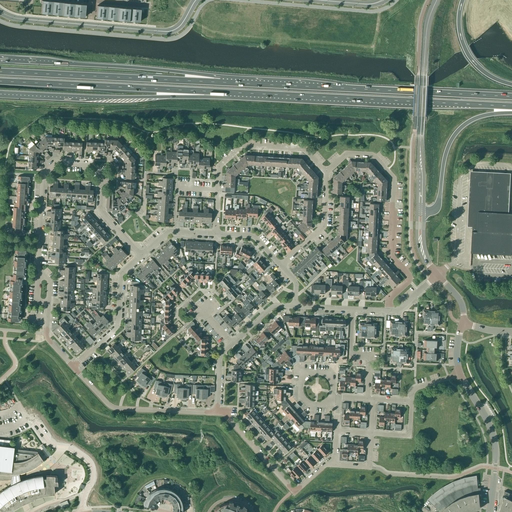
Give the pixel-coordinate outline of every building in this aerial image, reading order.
[(52,13),(53,2),(42,1),(41,1),(41,3),(42,3),(41,13),(42,13),(42,12),(46,13),(45,14),(46,14),(48,14),(49,13),(52,13)] [(64,3),(53,2),(52,13),(56,13),(56,15),(57,15),(59,15),(59,14),(63,14),(64,3)] [(75,4),(64,3),(63,14),(67,14),(67,16),(70,16),(70,15),(74,15),(75,4)] [(86,5),(75,4),(74,15),(78,15),(78,17),(80,17),(81,17),(81,16),(85,16),(85,17),(86,5)] [(109,6),(97,5),(96,18),(97,18),(97,17),(101,17),(101,19),(103,19),(104,19),(104,18),(108,18),(109,6)] [(119,7),(109,6),(108,18),(111,18),(111,20),(112,20),(114,20),(114,19),(118,19),(119,7)] [(130,8),(119,7),(118,19),(122,19),(122,21),(125,21),(125,20),(129,20),(130,8)] [(141,9),(130,8),(129,20),(133,20),(133,22),(135,22),(136,22),(136,21),(140,21),(140,22),(141,12),(142,12),(142,10),(141,10),(141,9)] [(47,146),(48,145),(45,137),(40,142),(45,148),(46,149),(48,147),(47,146)] [(116,151),(122,145),(118,140),(114,148),(115,149),(114,150),(115,152),(116,151)] [(42,150),(45,148),(40,142),(35,146),(40,151),(41,153),(43,151),(42,150)] [(35,146),(34,144),(29,149),(37,153),(38,152),(39,153),(40,151),(35,146)] [(119,156),(126,150),(122,145),(116,151),(119,154),(118,155),(119,156)] [(124,160),(130,154),(126,150),(119,156),(121,158),(122,157),(124,160)] [(254,165),(255,156),(247,155),(247,153),(245,153),(245,155),(242,158),(248,164),(254,165)] [(127,163),(135,160),(130,154),(124,160),(123,161),(125,163),(126,162),(127,163)] [(248,164),(242,158),(241,157),(239,158),(240,160),(238,162),(247,171),(249,170),(247,168),(246,168),(245,167),(248,164)] [(305,162),(302,159),(302,157),(300,157),(300,159),(293,158),(292,167),(298,168),(305,162)] [(356,162),(352,162),(350,160),(349,161),(350,163),(345,168),(351,175),(355,171),(356,162)] [(299,175),(308,166),(306,164),(308,163),(306,161),(305,162),(298,168),(301,171),(300,172),(299,171),(297,173),(299,175)] [(370,176),(377,170),(372,164),(374,163),(372,161),(371,163),(367,162),(366,171),(367,171),(370,176)] [(245,173),(247,171),(238,162),(236,164),(235,162),(233,164),(234,165),(240,172),(243,169),(244,171),(243,171),(245,173)] [(236,176),(240,172),(234,165),(228,170),(227,169),(225,170),(227,172),(227,176),(236,176)] [(305,176),(312,170),(313,169),(312,167),(310,168),(308,166),(299,175),(300,176),(302,175),(302,174),(303,173),(305,176)] [(353,178),(351,175),(345,168),(342,170),(341,169),(339,171),(340,172),(346,178),(349,176),(350,177),(350,178),(351,179),(353,178)] [(309,180),(318,177),(320,176),(319,174),(317,176),(312,170),(305,176),(309,180)] [(381,174),(382,173),(380,171),(379,172),(377,170),(370,176),(367,178),(369,180),(371,179),(370,178),(372,177),(374,180),(381,174)] [(342,182),(346,178),(340,172),(335,177),(333,175),(332,176),(333,178),(333,182),(342,183),(342,182)] [(510,189),(510,184),(500,173),(480,172),(470,182),(469,202),(474,207),(473,212),(474,212),(474,214),(476,215),(475,224),(474,224),(474,227),(472,227),(471,253),(511,255),(511,243),(511,213),(509,213),(510,189)] [(386,180),(381,174),(374,180),(378,184),(378,185),(387,185),(387,181),(389,179),(388,178),(386,180)] [(17,189),(28,190),(28,188),(27,187),(28,180),(29,180),(29,177),(18,176),(18,179),(17,189)] [(305,186),(318,187),(318,184),(320,184),(320,181),(318,181),(318,177),(309,180),(309,185),(307,184),(305,183),(305,186)] [(125,188),(124,188),(124,190),(125,190),(125,192),(133,196),(133,188),(125,188)] [(28,194),(28,190),(17,189),(16,201),(16,203),(14,203),(13,205),(25,206),(25,204),(27,204),(28,201),(26,201),(27,193),(28,194)] [(133,196),(125,192),(124,192),(123,191),(121,193),(122,194),(128,200),(133,196)] [(129,201),(128,200),(122,194),(121,196),(122,197),(119,199),(124,206),(129,201)] [(117,201),(116,202),(119,210),(120,212),(126,207),(124,206),(119,199),(118,198),(116,200),(117,201)] [(24,211),(25,206),(13,205),(13,210),(12,222),(24,222),(24,218),(23,218),(23,211),(24,211)] [(253,208),(252,217),(258,218),(258,210),(260,210),(260,206),(258,206),(258,209),(253,208)] [(265,222),(272,216),(270,214),(273,211),(269,208),(264,212),(266,214),(262,218),(265,222)] [(82,226),(92,216),(88,212),(81,219),(83,221),(80,224),(82,226)] [(88,227),(96,220),(92,216),(82,226),(83,227),(86,225),(88,227)] [(269,226),(278,218),(277,216),(274,219),(272,216),(265,222),(269,226)] [(278,225),(279,224),(277,222),(280,219),(278,218),(269,226),(272,230),(278,225)] [(89,234),(99,224),(96,220),(88,227),(90,229),(87,232),(89,234)] [(24,224),(24,222),(12,222),(12,231),(12,234),(23,235),(23,232),(22,232),(22,224),(24,224)] [(312,226),(312,222),(303,222),(298,226),(304,233),(310,228),(312,229),(313,228),(312,226)] [(95,235),(103,228),(99,224),(89,234),(90,235),(93,233),(95,235)] [(275,235),(284,227),(283,225),(280,228),(278,225),(272,230),(271,231),(275,235)] [(278,239),(285,233),(283,231),(286,228),(284,227),(275,235),(278,239)] [(96,242),(106,232),(103,228),(95,235),(97,237),(94,240),(96,242)] [(347,239),(348,230),(339,229),(338,235),(347,239)] [(106,232),(96,242),(98,244),(101,241),(103,243),(106,240),(110,237),(106,232)] [(282,243),(291,236),(292,235),(290,233),(287,236),(285,233),(278,239),(282,243)] [(340,245),(347,239),(338,235),(334,239),(340,245)] [(284,248),(291,242),(289,240),(292,237),(291,236),(282,243),(281,244),(284,248)] [(343,248),(340,245),(334,239),(332,241),(331,240),(329,241),(336,249),(339,246),(340,248),(339,248),(341,250),(343,248)] [(333,252),(336,249),(329,241),(327,243),(328,244),(326,246),(335,256),(337,254),(335,252),(334,253),(333,252)] [(291,242),(284,248),(288,252),(298,244),(296,242),(293,245),(291,242)] [(167,246),(176,257),(178,255),(175,252),(178,250),(171,243),(167,246)] [(225,255),(226,246),(220,245),(220,252),(217,252),(217,257),(219,258),(222,258),(222,255),(225,255)] [(174,259),(176,257),(167,246),(163,250),(169,258),(172,256),(174,259)] [(333,257),(335,256),(326,246),(324,248),(323,247),(321,249),(328,256),(331,254),(332,255),(331,255),(333,257)] [(114,249),(123,259),(127,256),(120,248),(118,250),(115,247),(114,249)] [(243,257),(247,249),(242,247),(239,253),(236,251),(234,256),(238,259),(240,256),(243,257)] [(312,251),(321,260),(322,258),(320,256),(322,253),(317,247),(312,251)] [(376,253),(377,247),(368,247),(367,256),(376,253)] [(13,263),(25,264),(25,261),(24,261),(24,253),(25,253),(26,250),(14,249),(14,252),(13,263)] [(119,263),(123,259),(114,249),(112,251),(114,254),(112,256),(119,263)] [(247,249),(243,257),(246,259),(244,262),(246,263),(248,260),(252,252),(247,249)] [(167,260),(169,258),(163,250),(159,254),(168,264),(170,263),(167,260)] [(319,262),(321,260),(312,251),(308,255),(314,261),(316,259),(319,262)] [(376,253),(367,256),(370,259),(368,261),(372,265),(374,263),(380,258),(376,253)] [(166,266),(168,264),(159,254),(154,257),(161,265),(163,263),(166,266)] [(110,258),(107,255),(106,256),(115,267),(119,263),(112,256),(110,258)] [(311,263),(314,261),(308,255),(304,259),(312,268),(314,266),(311,263)] [(111,270),(115,267),(106,256),(104,258),(106,261),(104,263),(111,270)] [(377,267),(385,260),(384,259),(382,260),(380,258),(374,263),(372,265),(371,266),(372,268),(374,266),(375,265),(377,267)] [(148,263),(157,273),(159,272),(156,269),(159,267),(152,259),(148,263)] [(256,269),(263,263),(259,259),(254,263),(252,261),(249,263),(245,268),(247,270),(250,267),(252,268),(254,266),(256,269)] [(310,269),(312,268),(304,259),(300,263),(305,269),(308,267),(310,269)] [(378,274),(388,266),(386,263),(387,262),(385,260),(377,267),(380,270),(379,271),(378,271),(376,272),(378,274)] [(24,267),(25,264),(13,263),(13,274),(13,276),(21,277),(24,277),(24,274),(23,274),(23,267),(24,267)] [(155,275),(157,273),(148,263),(144,267),(151,274),(153,272),(155,275)] [(263,263),(256,269),(258,271),(256,273),(258,275),(260,273),(267,267),(263,263)] [(303,271),(305,269),(300,263),(296,266),(304,276),(306,274),(303,271)] [(302,277),(304,276),(296,266),(291,270),(297,277),(299,274),(302,277)] [(385,275),(393,268),(391,267),(390,268),(388,266),(378,274),(375,276),(375,277),(377,279),(380,276),(382,274),(381,274),(382,273),(385,275)] [(148,276),(151,274),(144,267),(140,270),(149,281),(151,279),(148,276)] [(395,274),(395,273),(393,271),(394,270),(393,268),(385,275),(387,278),(386,279),(385,279),(384,280),(385,282),(395,274)] [(147,282),(149,281),(140,270),(136,274),(142,281),(145,279),(147,282)] [(385,282),(384,283),(385,285),(388,283),(393,287),(395,285),(396,286),(399,284),(398,282),(401,280),(396,275),(399,273),(398,271),(395,273),(395,274),(385,282)] [(205,279),(205,275),(203,272),(200,274),(199,278),(202,281),(203,280),(206,283),(207,281),(205,279)] [(229,281),(231,278),(228,274),(225,277),(218,283),(222,287),(229,281)] [(269,283),(275,290),(280,286),(275,281),(277,279),(272,274),(270,276),(273,279),(269,283)] [(13,276),(10,276),(10,283),(9,294),(20,294),(20,291),(19,291),(20,284),(21,284),(21,277),(13,276)] [(328,287),(329,279),(328,279),(329,276),(326,276),(325,285),(320,285),(320,293),(325,294),(325,286),(328,287)] [(346,277),(343,276),(342,286),(337,286),(337,294),(342,295),(342,287),(345,287),(346,280),(346,277)] [(233,284),(234,284),(235,283),(231,278),(229,281),(222,287),(225,291),(226,291),(233,284)] [(337,294),(337,286),(332,285),(332,279),(329,279),(328,287),(331,287),(331,294),(337,294)] [(349,280),(346,280),(345,287),(348,288),(348,295),(353,295),(354,286),(351,286),(351,282),(349,282),(349,280)] [(362,288),(363,281),(360,281),(359,287),(354,286),(353,295),(359,295),(359,288),(362,288)] [(370,296),(371,284),(369,284),(369,287),(365,287),(366,281),(363,281),(362,288),(365,288),(365,296),(370,296)] [(275,290),(269,283),(265,287),(262,283),(260,285),(264,290),(266,288),(271,294),(275,290)] [(235,286),(234,284),(233,284),(226,291),(225,291),(224,292),(228,296),(234,290),(232,288),(235,286)] [(262,292),(264,290),(260,285),(257,287),(261,291),(257,294),(263,301),(267,297),(262,292)] [(234,290),(228,296),(231,300),(238,294),(241,292),(239,290),(236,292),(234,290)] [(20,297),(20,294),(9,294),(8,307),(19,308),(20,305),(18,305),(19,297),(20,297)] [(263,301),(257,294),(253,298),(249,294),(247,296),(252,301),(254,299),(259,305),(263,301)] [(250,303),(252,301),(247,296),(245,298),(249,302),(245,306),(251,312),(255,309),(250,303)] [(105,307),(106,301),(92,301),(89,301),(89,303),(96,303),(95,309),(103,310),(103,307),(105,307)] [(171,304),(169,301),(164,301),(162,303),(164,306),(168,306),(171,309),(172,308),(170,305),(171,304)] [(251,312),(245,306),(241,309),(237,305),(235,307),(240,313),(242,311),(247,316),(251,312)] [(170,310),(171,309),(168,306),(164,306),(161,309),(164,312),(168,312),(170,315),(172,313),(170,310)] [(19,311),(19,308),(8,307),(7,318),(7,321),(18,321),(19,318),(17,318),(18,311),(19,311)] [(237,315),(240,313),(235,307),(233,309),(236,313),(232,317),(238,324),(242,320),(237,315)] [(164,312),(161,314),(158,317),(161,319),(164,317),(168,317),(170,320),(172,318),(169,316),(170,315),(168,312),(164,312)] [(96,316),(105,326),(110,322),(103,315),(100,317),(98,314),(96,316)] [(101,330),(105,326),(96,316),(94,317),(97,320),(95,322),(101,330)] [(294,326),(294,317),(289,317),(289,316),(286,316),(286,318),(282,318),(283,319),(284,323),(286,322),(289,322),(289,326),(294,326)] [(238,324),(232,317),(228,321),(225,317),(222,319),(227,324),(229,322),(234,327),(238,324)] [(302,323),(303,317),(299,317),(299,318),(294,317),(294,326),(299,326),(299,323),(302,323)] [(310,327),(311,318),(306,318),(306,317),(303,317),(302,323),(305,323),(305,327),(310,327)] [(311,318),(310,327),(316,327),(316,324),(319,324),(319,318),(316,318),(311,318)] [(328,330),(329,318),(323,318),(323,326),(319,325),(319,331),(326,332),(326,330),(328,330)] [(283,319),(280,322),(277,319),(275,321),(272,325),(278,331),(281,328),(280,326),(282,324),(284,323),(283,319)] [(194,331),(198,331),(198,329),(194,329),(194,323),(192,321),(185,328),(187,329),(187,333),(191,334),(194,331)] [(59,333),(69,324),(67,322),(64,325),(62,323),(55,329),(59,333)] [(101,330),(95,322),(93,324),(90,322),(88,323),(97,333),(101,330)] [(93,337),(97,333),(88,323),(86,325),(89,328),(87,330),(93,337)] [(62,337),(70,331),(68,328),(71,326),(69,324),(59,333),(62,337)] [(274,335),(278,331),(272,325),(268,328),(267,328),(265,330),(271,337),(269,334),(271,332),(274,335)] [(66,341),(76,332),(75,330),(72,333),(70,331),(62,337),(66,341)] [(265,342),(271,337),(265,330),(263,332),(259,336),(265,342)] [(70,345),(77,339),(75,336),(78,334),(76,332),(66,341),(70,345)] [(261,346),(265,342),(259,336),(255,339),(253,341),(257,345),(259,343),(261,346)] [(73,349),(84,340),(82,338),(79,341),(77,339),(70,345),(73,349)] [(84,340),(73,349),(77,353),(84,347),(82,344),(85,342),(84,340)] [(204,350),(207,347),(206,346),(209,344),(207,342),(204,344),(200,344),(197,347),(200,350),(204,350)] [(110,354),(121,345),(119,343),(116,346),(114,343),(107,350),(110,354)] [(302,362),(303,346),(302,346),(303,343),(297,343),(297,345),(297,350),(293,349),(293,350),(290,352),(294,356),(297,353),(297,354),(300,355),(299,362),(302,362)] [(252,347),(250,349),(246,344),(244,346),(255,358),(259,354),(252,347)] [(114,358),(121,352),(119,349),(122,347),(121,345),(110,354),(114,358)] [(255,358),(244,346),(242,348),(246,352),(244,354),(251,362),(255,358)] [(204,350),(200,350),(197,352),(200,355),(204,355),(207,353),(206,351),(208,349),(207,347),(204,350)] [(335,347),(334,361),(337,361),(337,356),(340,357),(340,356),(343,356),(344,350),(340,350),(340,348),(335,347)] [(293,350),(293,349),(292,349),(287,353),(285,351),(281,355),(290,365),(292,364),(289,360),(291,358),(294,356),(290,352),(293,350)] [(118,362),(128,353),(126,351),(123,354),(121,352),(114,358),(118,362)] [(121,366),(129,360),(127,357),(130,355),(128,353),(118,362),(121,366)] [(251,362),(244,354),(242,356),(239,353),(237,355),(247,365),(251,362)] [(243,369),(247,365),(237,355),(236,356),(238,359),(236,362),(237,363),(234,366),(241,369),(242,368),(243,369)] [(288,367),(290,365),(281,355),(277,359),(279,361),(276,363),(280,367),(283,365),(283,366),(285,363),(288,367)] [(399,367),(400,356),(391,355),(391,363),(397,363),(397,366),(399,367)] [(408,364),(408,356),(400,356),(399,367),(401,367),(401,363),(408,364)] [(269,357),(265,361),(272,365),(274,363),(271,361),(271,360),(272,359),(269,357)] [(125,370),(135,361),(134,359),(131,362),(129,360),(121,366),(125,370)] [(135,361),(125,370),(129,374),(138,366),(136,363),(137,363),(135,361)] [(278,369),(280,367),(276,363),(273,366),(272,369),(266,369),(265,374),(283,375),(283,373),(278,373),(278,369)] [(241,371),(241,369),(234,366),(233,370),(232,370),(232,374),(227,373),(227,376),(242,376),(242,371),(241,371)] [(139,385),(146,376),(143,374),(145,371),(141,368),(136,375),(138,377),(136,380),(137,381),(136,383),(139,385)] [(282,377),(283,375),(265,374),(265,380),(270,380),(269,383),(279,383),(279,380),(278,380),(278,377),(282,377)] [(146,376),(139,385),(143,388),(144,386),(145,387),(147,384),(150,385),(155,378),(151,375),(148,378),(146,376)] [(160,397),(163,386),(160,385),(161,382),(155,380),(153,389),(156,390),(155,393),(157,394),(156,396),(160,397)] [(163,386),(160,397),(164,398),(165,396),(166,396),(167,392),(170,393),(172,384),(167,383),(166,387),(163,386)] [(182,399),(182,388),(179,388),(179,384),(174,384),(174,393),(176,393),(176,397),(178,397),(178,399),(182,399)] [(182,388),(182,399),(186,399),(186,397),(188,397),(188,394),(191,394),(191,385),(186,385),(186,388),(182,388)] [(193,385),(193,394),(195,394),(195,398),(197,398),(197,400),(201,400),(201,389),(202,385),(198,385),(193,385)] [(201,389),(201,400),(205,400),(205,398),(207,398),(207,394),(210,395),(210,386),(205,385),(202,385),(201,389)] [(277,394),(290,395),(290,393),(286,393),(286,389),(287,389),(287,386),(281,386),(281,389),(277,389),(277,394)] [(290,397),(290,395),(277,394),(276,400),(281,400),(281,405),(283,407),(288,403),(285,400),(286,397),(290,397)] [(283,411),(287,415),(297,406),(295,404),(292,407),(290,405),(289,405),(288,403),(283,407),(281,408),(283,411)] [(290,419),(297,413),(295,411),(298,408),(297,406),(287,415),(290,419)] [(246,423),(257,414),(253,410),(246,416),(248,419),(245,421),(246,423)] [(294,423),(306,413),(304,411),(299,416),(297,413),(290,419),(294,423)] [(307,428),(308,422),(304,421),(302,419),(307,414),(306,413),(294,423),(298,427),(301,424),(304,428),(307,428)] [(253,424),(260,418),(257,414),(246,423),(248,425),(251,422),(253,424)] [(315,434),(316,431),(316,415),(314,415),(314,422),(311,422),(308,422),(307,428),(310,428),(310,432),(311,433),(315,434)] [(252,432),(264,422),(260,418),(253,424),(255,427),(251,431),(252,432)] [(260,432),(268,426),(264,422),(252,432),(254,434),(258,430),(260,432)] [(261,439),(271,430),(268,426),(260,432),(262,435),(259,437),(261,439)] [(278,431),(276,429),(273,431),(271,430),(261,439),(262,441),(265,438),(268,440),(271,438),(275,434),(278,431)] [(271,438),(273,440),(267,445),(269,447),(270,446),(282,435),(278,431),(275,434),(271,438)] [(282,435),(270,446),(269,447),(270,448),(276,443),(278,446),(285,439),(282,435)] [(278,452),(289,443),(285,439),(278,446),(280,448),(277,451),(278,452)] [(289,443),(278,452),(280,454),(283,451),(285,454),(292,447),(289,443)] [(36,466),(37,466),(38,465),(40,464),(41,463),(42,462),(43,461),(37,452),(14,449),(14,447),(0,445),(0,480),(1,480),(4,480),(8,480),(11,480),(10,486),(8,487),(6,488),(3,490),(1,491),(0,492),(0,511),(9,511),(11,511),(13,510),(16,508),(19,506),(21,505),(20,502),(26,500),(26,501),(29,500),(32,499),(35,498),(38,497),(42,496),(45,495),(48,495),(51,494),(54,494),(54,485),(57,485),(58,485),(57,476),(54,476),(51,475),(49,475),(46,476),(46,478),(42,478),(42,476),(40,476),(37,476),(35,477),(32,477),(30,478),(27,479),(25,479),(23,480),(20,481),(20,479),(21,479),(21,478),(21,477),(21,476),(20,476),(19,475),(19,473),(20,473),(22,473),(23,472),(25,472),(26,471),(28,471),(29,470),(31,469),(33,468),(35,467),(36,466)] [(320,455),(322,453),(324,456),(328,452),(322,445),(318,449),(317,448),(315,450),(316,451),(320,455)] [(322,458),(320,455),(316,451),(312,455),(310,453),(307,455),(309,457),(313,461),(315,459),(317,462),(322,458)] [(315,463),(313,461),(309,457),(305,461),(304,459),(302,462),(307,467),(309,465),(311,468),(315,463)] [(308,468),(307,467),(302,462),(298,465),(296,463),(293,466),(295,468),(295,467),(299,472),(301,470),(303,472),(308,468)] [(301,474),(299,472),(295,467),(295,468),(291,471),(288,468),(286,470),(293,478),(295,476),(297,478),(301,474)] [(467,511),(473,510),(480,509),(479,500),(480,488),(478,488),(476,476),(464,478),(453,482),(442,487),(432,495),(427,500),(438,510),(435,511),(467,511)] [(170,490),(167,499),(167,500),(168,500),(169,501),(176,494),(175,493),(178,490),(174,487),(171,491),(170,490)] [(151,492),(150,493),(157,501),(157,500),(158,500),(159,499),(160,499),(156,490),(155,490),(151,492)] [(511,511),(511,494),(507,492),(504,491),(503,503),(499,511),(500,511),(511,511)] [(146,498),(146,499),(154,503),(155,503),(155,502),(156,502),(156,501),(157,501),(150,493),(149,494),(146,497),(146,498)] [(176,494),(169,501),(170,501),(170,502),(171,502),(171,503),(171,504),(180,500),(180,499),(178,495),(177,495),(176,494)] [(145,500),(143,504),(144,504),(143,506),(147,506),(153,507),(153,506),(153,505),(154,505),(154,504),(154,503),(146,499),(145,500)] [(247,511),(245,509),(245,508),(243,505),(241,504),(239,503),(237,502),(232,502),(229,502),(229,503),(224,504),(219,506),(215,510),(213,511),(247,511)]
